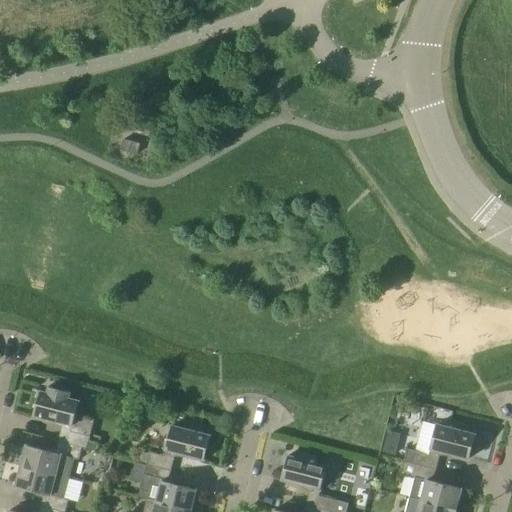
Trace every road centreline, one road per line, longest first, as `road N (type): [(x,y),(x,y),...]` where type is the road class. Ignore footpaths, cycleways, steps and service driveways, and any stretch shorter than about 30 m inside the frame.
road 1 (residential): [(0,85),(138,55),(295,3)]
road 2 (residential): [(511,232),(469,202),(437,157),(418,81)]
road 3 (residential): [(418,81),(340,63),(295,3)]
